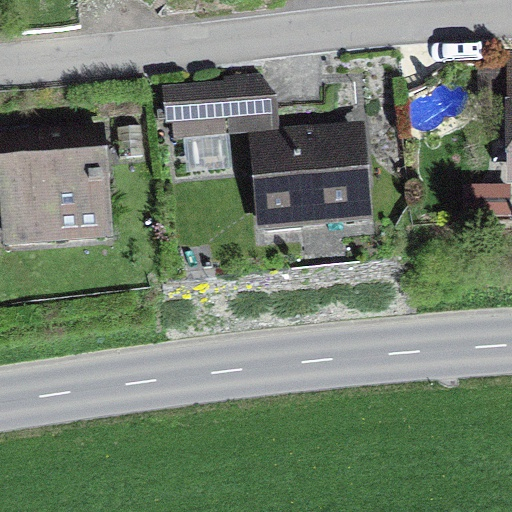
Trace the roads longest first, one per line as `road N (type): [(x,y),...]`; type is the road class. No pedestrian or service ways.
road 1 (secondary): [(0,401),(227,370),(511,345)]
road 2 (residential): [(511,18),(0,66)]
